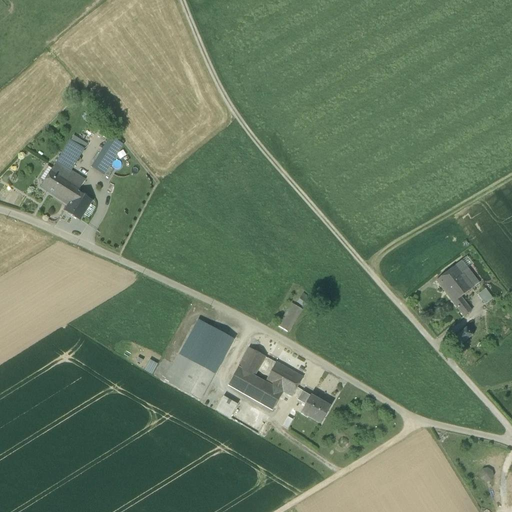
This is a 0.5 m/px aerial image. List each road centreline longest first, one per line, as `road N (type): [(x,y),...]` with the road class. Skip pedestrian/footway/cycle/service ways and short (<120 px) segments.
road 1 (unclassified): [(511,444),(419,422),(269,332),(0,213)]
road 2 (track): [(182,0),(217,87),(242,123),(379,282)]
road 3 (unclassified): [(379,282),(511,434)]
road 4 (track): [(276,511),(419,422)]
